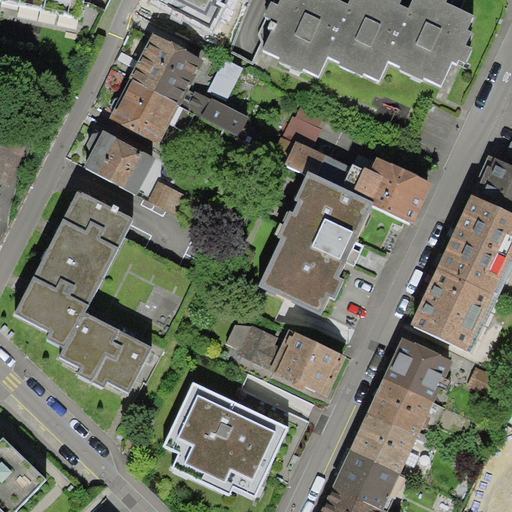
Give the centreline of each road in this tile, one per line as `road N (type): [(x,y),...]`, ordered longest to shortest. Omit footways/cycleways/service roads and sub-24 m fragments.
road 1 (residential): [(511,57),(297,511)]
road 2 (residential): [(134,0),(0,270)]
road 3 (residential): [(145,511),(0,362)]
